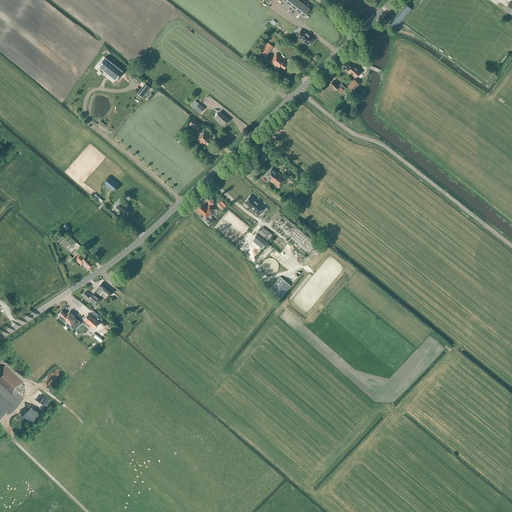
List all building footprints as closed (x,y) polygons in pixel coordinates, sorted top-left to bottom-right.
[(297,0),(284,0),(283,1),(304,17),(310,9),(297,0)] [(410,12),(411,13),(415,9),(410,3),(391,22),(396,26),(410,12)] [(309,45),(313,40),(310,37),(310,36),(304,32),(301,30),(299,33),(301,35),(299,39),(305,43),(309,45)] [(271,49),(266,45),(260,52),(266,56),(271,49)] [(283,61),(284,60),(276,54),(270,62),(278,68),(280,66),(284,69),(287,66),(286,65),(287,64),(283,61)] [(116,79),(123,71),(108,59),(101,67),(116,79)] [(353,68),(348,65),(345,69),(349,72),(349,73),(355,78),(361,72),(354,66),(353,68)] [(348,86),(354,90),(360,84),(354,79),(348,86)] [(340,93),(343,90),(341,88),(339,86),(338,87),(333,81),(329,85),(335,90),(336,89),(338,91),(340,93)] [(143,99),(149,87),(143,84),(137,95),(143,99)] [(345,99),(347,101),(350,104),(354,101),(348,95),(345,99)] [(194,109),(199,104),(195,101),(191,106),(194,109)] [(194,109),(200,114),(204,108),(199,104),(194,109)] [(229,120),(220,112),(215,117),(217,119),(224,125),(229,120)] [(197,131),(201,125),(193,120),(190,125),(197,131)] [(196,140),(202,145),(204,143),(209,147),(212,143),(209,140),(211,137),(204,131),(196,140)] [(281,186),(286,179),(277,173),(271,169),(265,176),(271,181),(270,181),(278,188),(281,186)] [(113,192),(117,187),(110,181),(107,183),(110,186),(109,188),(113,192)] [(250,196),(244,203),(249,207),(249,208),(259,216),(265,208),(250,196)] [(113,205),(116,208),(123,213),(122,214),(124,216),(125,215),(126,216),(130,210),(126,206),(126,205),(122,201),(120,203),(118,200),(113,205)] [(198,209),(203,215),(206,218),(214,209),(209,205),(206,209),(202,205),(198,209)] [(283,216),(273,228),(306,256),(316,244),(283,216),(286,213),(279,208),(277,211),(283,216)] [(267,241),(272,235),(263,227),(258,233),(267,241)] [(252,240),(262,249),(268,242),(265,240),(257,234),(252,240)] [(66,240),(61,245),(69,252),(74,247),(66,240)] [(88,269),(93,264),(82,252),(75,259),(81,265),(83,263),(88,269)] [(280,298),(290,286),(280,277),(270,289),(280,298)] [(99,286),(107,293),(110,295),(113,292),(110,290),(111,289),(103,282),(99,286)] [(99,287),(94,292),(98,295),(102,290),(99,287)] [(94,293),(92,296),(87,291),(86,293),(85,292),(82,295),(89,300),(88,301),(95,307),(101,300),(94,293)] [(59,314),(71,327),(78,320),(70,312),(67,315),(62,311),(59,314)] [(99,323),(89,314),(83,320),(89,324),(94,329),(99,323)] [(7,363),(17,372),(23,377),(27,373),(11,358),(7,363)] [(0,418),(7,411),(10,414),(23,399),(15,392),(23,383),(4,366),(1,369),(0,368),(0,418)] [(21,416),(19,416),(17,416),(16,416),(14,417),(13,418),(12,419),(11,421),(11,422),(11,424),(11,426),(12,427),(13,428),(14,429),(16,430),(18,430),(19,430),(21,430),(22,429),(24,428),(25,427),(25,425),(26,424),(26,422),(25,420),(25,419),(23,418),(22,417),(21,416)]
